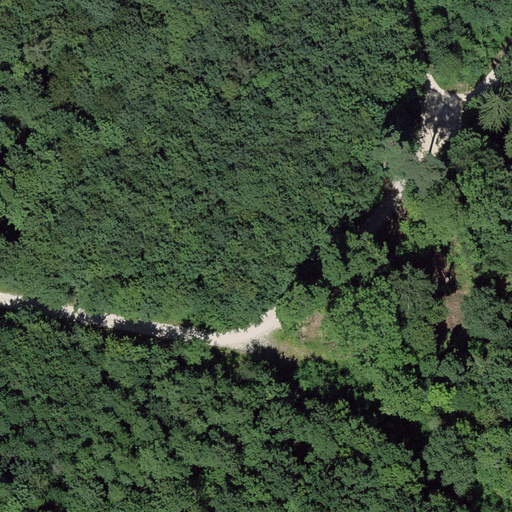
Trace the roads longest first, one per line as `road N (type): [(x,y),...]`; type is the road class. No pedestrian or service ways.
road 1 (track): [(511,61),(324,278),(267,325),(229,337),(184,334),(0,298)]
road 2 (track): [(430,155),(432,97),(403,0)]
